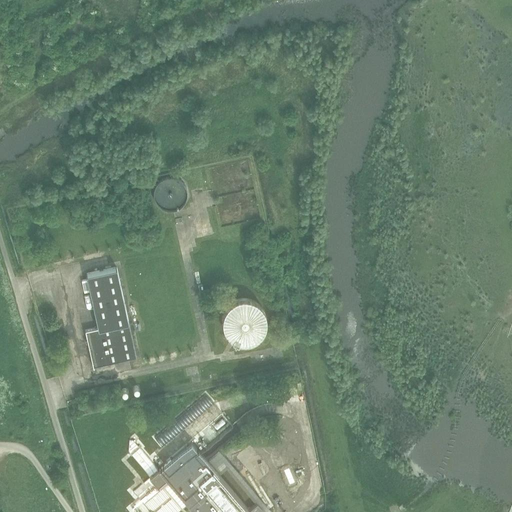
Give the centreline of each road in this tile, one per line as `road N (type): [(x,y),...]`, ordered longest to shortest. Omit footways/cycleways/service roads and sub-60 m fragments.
road 1 (unclassified): [(80,511),(7,260)]
road 2 (track): [(511,306),(462,378),(436,482),(403,511)]
